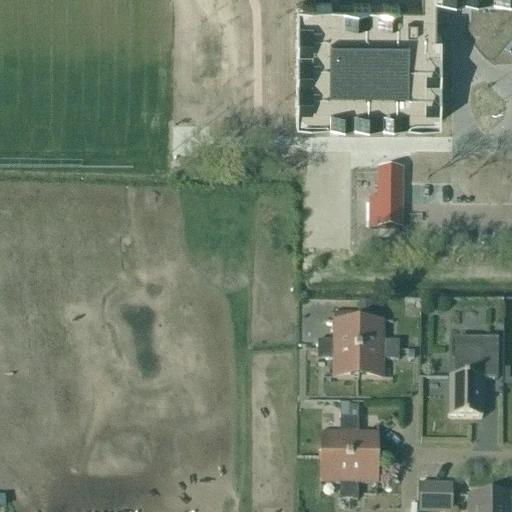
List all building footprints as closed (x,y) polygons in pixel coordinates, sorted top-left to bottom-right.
[(420,0),(421,5),(296,4),(295,76),(295,113),(295,121),(324,122),(438,123),(438,119),(439,33),(435,33),(434,0),(420,0)] [(369,199),(368,229),(375,229),(401,229),(402,174),(402,170),(376,169),(376,199),(372,199),(369,199)] [(371,303),(359,303),(359,314),(371,314),(371,303)] [(333,322),(349,322),(351,322),(351,314),(333,314),(333,322)] [(317,342),(316,352),(357,352),(357,323),(333,323),(333,343),(317,342)] [(357,323),(357,352),(398,352),(398,343),(382,343),(382,324),(357,323)] [(483,381),(496,381),(496,347),(459,347),(459,380),(448,380),(448,420),(481,420),(481,400),(483,400),(483,381)] [(357,352),(316,352),(316,361),(332,361),(332,380),(357,381),(357,352)] [(357,352),(357,381),(381,381),(382,361),(398,362),(398,352),(357,352)] [(340,420),(348,420),(349,420),(349,407),(349,405),(340,405),(340,420)] [(349,407),(349,420),(357,420),(358,407),(349,407)] [(348,460),(348,420),(339,420),(339,436),(319,436),(319,460),(348,460)] [(357,420),(348,420),(348,460),(377,461),(377,436),(357,436),(357,420)] [(348,460),(319,460),(319,485),(339,485),(338,501),(348,501),(348,460)] [(348,460),(348,501),(357,501),(357,485),(376,485),(377,461),(348,460)] [(451,511),(451,486),(417,486),(417,511),(451,511)] [(508,511),(509,498),(467,498),(467,511),(508,511)]
